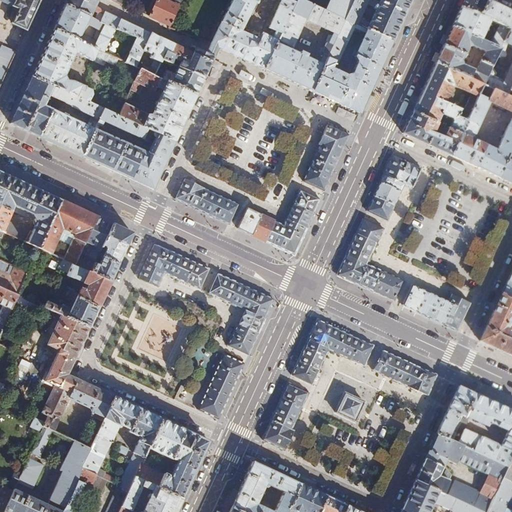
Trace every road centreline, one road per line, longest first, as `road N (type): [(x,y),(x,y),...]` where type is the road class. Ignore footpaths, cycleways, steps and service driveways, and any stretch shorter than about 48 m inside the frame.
road 1 (residential): [(234,439),(387,507),(457,358)]
road 2 (residential): [(154,216),(89,366),(234,439)]
road 3 (tertiary): [(0,144),(154,216)]
road 4 (tertiary): [(303,286),(457,358)]
road 5 (tertiary): [(234,439),(303,286)]
road 6 (tertiary): [(303,286),(373,136)]
road 7 (tertiary): [(154,216),(303,286)]
road 8 (residential): [(511,199),(373,136)]
road 9 (tertiary): [(373,136),(435,0)]
road 10 (residential): [(212,82),(154,216)]
road 11 (residential): [(457,358),(511,233)]
road 12 (residential): [(51,0),(0,111)]
